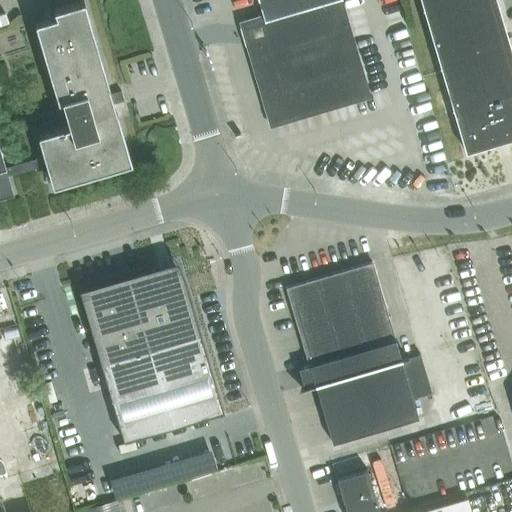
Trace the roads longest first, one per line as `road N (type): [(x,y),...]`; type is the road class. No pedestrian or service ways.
road 1 (unclassified): [(301,511),(247,328),(244,266),(222,192)]
road 2 (unclassified): [(222,192),(419,221),(511,211)]
road 3 (unclassified): [(0,257),(222,192)]
road 4 (unclassified): [(222,192),(165,0)]
